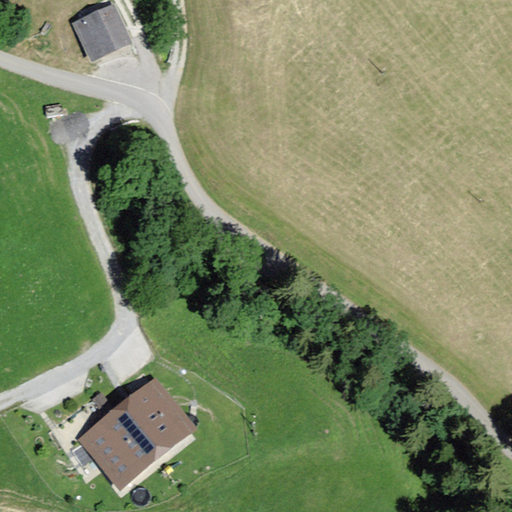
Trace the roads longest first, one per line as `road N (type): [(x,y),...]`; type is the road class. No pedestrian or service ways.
road 1 (unclassified): [(177,147),(254,253),(511,447)]
road 2 (unclassified): [(0,49),(116,85),(177,147)]
road 3 (unclassified): [(177,147),(174,0)]
